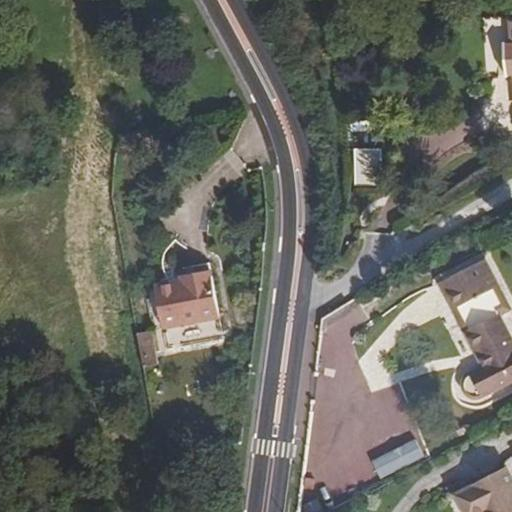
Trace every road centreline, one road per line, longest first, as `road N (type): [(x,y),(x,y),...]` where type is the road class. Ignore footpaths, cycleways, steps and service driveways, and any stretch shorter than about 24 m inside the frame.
road 1 (tertiary): [(220,0),(293,145),(302,189),(297,293)]
road 2 (residential): [(297,293),(345,286),(511,188)]
road 3 (tertiary): [(297,293),(266,511)]
